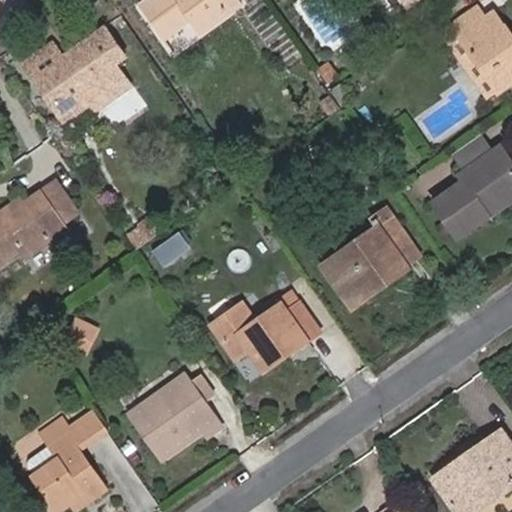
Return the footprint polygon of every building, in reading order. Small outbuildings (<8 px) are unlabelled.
[(181,0),(177,3),(174,0),(150,0),(140,8),(164,41),(191,22),(200,35),(242,5),(238,0),(181,0)] [(407,0),(405,2),(409,8),(419,0),(407,0)] [(459,38),(499,94),(511,84),(511,39),(494,14),(486,20),(476,7),(441,32),(450,45),(459,38)] [(28,66),(66,119),(91,100),(96,107),(127,86),(111,65),(122,57),(104,33),(63,61),(53,48),(28,66)] [(490,100),(499,94),(459,38),(450,45),(490,100)] [(318,71),(327,84),(336,78),(327,65),(318,71)] [(332,90),(341,103),(349,96),(341,84),(332,90)] [(321,103),(330,114),(337,110),(329,98),(321,103)] [(450,155),(462,171),(491,151),(479,135),(450,155)] [(511,167),(497,146),(491,151),(462,171),(457,174),(463,182),(432,204),(455,237),(489,213),(485,209),(491,204),(494,209),(511,196),(511,167)] [(0,263),(19,249),(26,259),(67,230),(63,224),(78,213),(57,182),(24,205),(0,222),(0,263)] [(20,200),(0,214),(0,222),(24,205),(20,200)] [(378,227),(329,261),(356,301),(389,277),(392,283),(410,271),(406,266),(419,257),(386,210),(372,220),(378,227)] [(143,229),(130,237),(138,248),(161,232),(151,218),(140,225),(143,229)] [(356,301),(329,261),(321,267),(352,311),(392,283),(389,277),(356,301)] [(216,324),(211,327),(236,361),(249,352),(261,369),(290,349),(293,353),(320,334),(291,292),(279,300),(283,305),(255,324),(242,305),(237,309),(216,324)] [(237,309),(228,297),(208,312),(216,324),(237,309)] [(264,373),(293,353),(290,349),(261,369),(264,373)] [(174,389),(133,418),(164,460),(205,432),(209,438),(222,429),(185,375),(171,385),(174,389)] [(130,414),(133,418),(174,389),(171,385),(130,414)] [(42,435),(50,446),(71,431),(63,421),(42,435)] [(71,431),(50,446),(59,459),(34,476),(58,509),(80,494),(87,504),(107,491),(76,447),(80,445),(71,431)] [(459,467),(457,462),(433,479),(455,511),(467,511),(486,499),(490,504),(511,488),(511,445),(501,431),(467,455),(470,459),(459,467)] [(467,455),(457,462),(459,467),(470,459),(467,455)] [(77,511),(87,504),(80,494),(58,509),(59,511),(60,511),(72,504),(77,511)] [(478,511),(490,504),(486,499),(467,511),(478,511)]
